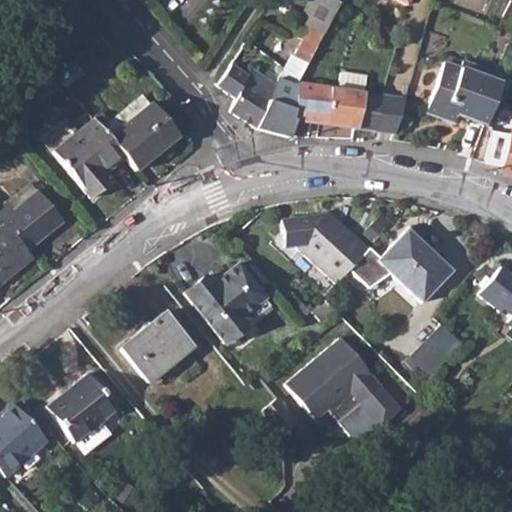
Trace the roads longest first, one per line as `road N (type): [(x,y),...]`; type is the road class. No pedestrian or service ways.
road 1 (residential): [(242,178),(104,259),(0,349)]
road 2 (residential): [(511,204),(356,167),(297,166),(242,178)]
road 3 (residential): [(119,0),(196,87),(242,178)]
